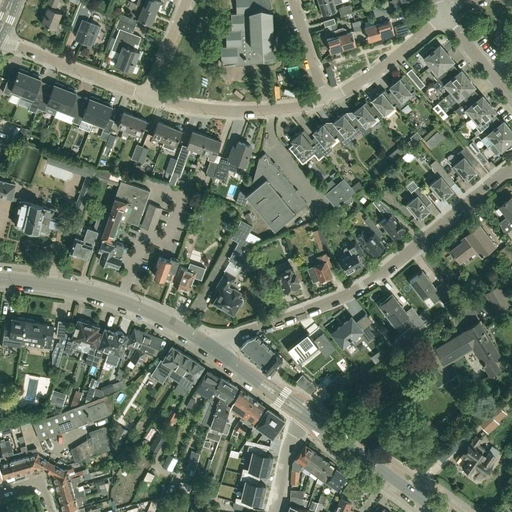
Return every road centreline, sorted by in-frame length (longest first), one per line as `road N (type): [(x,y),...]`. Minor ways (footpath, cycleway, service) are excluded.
road 1 (residential): [(215,348),(378,278),(511,168)]
road 2 (tertiary): [(215,348),(118,298),(0,276)]
road 3 (residential): [(322,99),(222,110),(144,94)]
road 4 (tertiary): [(440,511),(299,409)]
road 5 (residential): [(144,94),(0,39)]
road 6 (residential): [(443,10),(380,65),(322,99)]
road 7 (unknown): [(118,298),(144,247),(169,232),(175,206),(158,195)]
